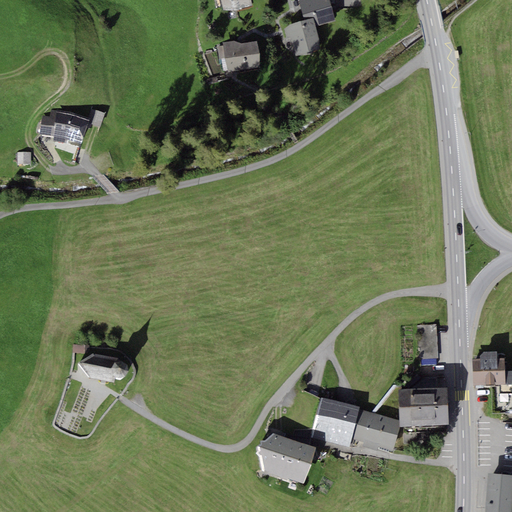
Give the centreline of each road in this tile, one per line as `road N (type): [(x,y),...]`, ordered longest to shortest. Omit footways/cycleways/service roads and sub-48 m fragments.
road 1 (residential): [(436,46),(264,161),(117,198),(0,215)]
road 2 (track): [(117,198),(96,171),(50,171),(28,138),(35,118),(69,90),(73,64),(42,55),(0,80)]
road 3 (secondary): [(458,316),(463,511)]
road 4 (secondary): [(450,159),(458,316)]
